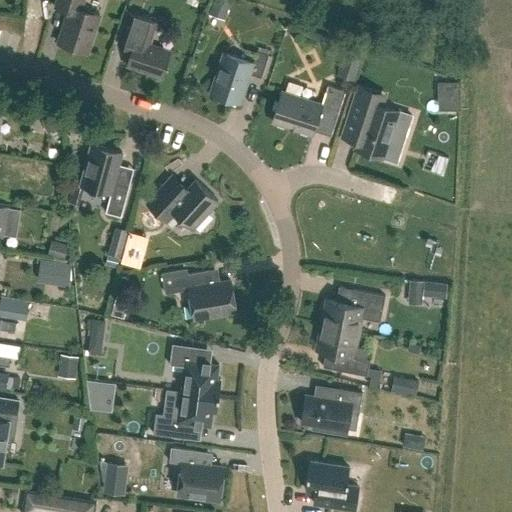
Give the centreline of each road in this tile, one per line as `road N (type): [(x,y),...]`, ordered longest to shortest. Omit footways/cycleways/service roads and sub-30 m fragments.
road 1 (residential): [(277,511),(267,387),(290,266),(270,190)]
road 2 (residential): [(270,190),(219,135),(0,60)]
road 3 (residential): [(386,195),(312,175),(270,190)]
